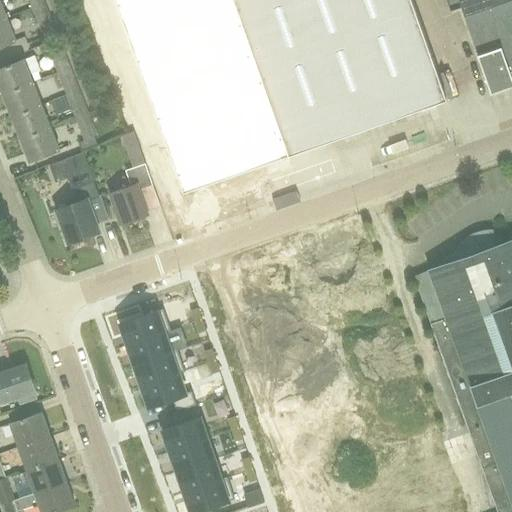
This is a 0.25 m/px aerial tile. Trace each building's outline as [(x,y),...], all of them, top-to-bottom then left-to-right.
[(42,0),(29,0),(32,8),(44,4),(42,0)] [(114,0),(183,193),(289,155),(446,100),(411,0),(114,0)] [(511,0),(459,0),(483,62),(481,62),(492,93),(511,84),(511,79),(511,76),(511,75),(511,0)] [(44,4),(32,8),(26,11),(28,17),(35,15),(41,31),(53,26),(44,4)] [(7,18),(0,20),(0,47),(16,41),(7,18)] [(57,72),(71,67),(62,45),(48,50),(57,72)] [(0,88),(2,94),(32,82),(23,59),(0,68),(0,88)] [(66,95),(79,89),(71,67),(57,72),(66,95)] [(11,116),(41,105),(32,82),(2,94),(11,116)] [(75,117),(88,111),(79,89),(66,95),(75,117)] [(41,105),(11,116),(20,138),(50,126),(41,105)] [(88,111),(75,117),(84,140),(79,143),(82,152),(98,145),(94,136),(98,135),(88,111)] [(50,126),(20,138),(29,161),(59,149),(50,126)] [(99,196),(86,157),(85,154),(49,166),(54,183),(69,177),(78,202),(58,209),(68,241),(99,231),(88,200),(99,196)] [(120,222),(135,217),(139,221),(146,218),(147,213),(138,189),(152,184),(145,163),(125,170),(131,186),(111,193),(120,222)] [(511,511),(511,244),(489,253),(416,280),(498,511),(511,511)] [(201,320),(198,308),(190,311),(194,322),(201,320)] [(163,309),(120,324),(128,345),(171,330),(163,309)] [(198,334),(205,331),(201,320),(194,322),(198,334)] [(171,330),(128,345),(135,366),(178,351),(171,330)] [(204,352),(208,363),(215,360),(212,349),(204,352)] [(178,351),(135,366),(142,386),(185,371),(178,351)] [(212,374),(219,372),(215,360),(208,363),(212,374)] [(0,402),(34,390),(25,364),(0,372),(0,402)] [(185,371),(142,386),(149,407),(192,393),(185,371)] [(411,416),(433,411),(425,380),(396,388),(399,399),(406,397),(411,416)] [(348,413),(356,436),(378,428),(371,406),(348,413)] [(10,423),(18,447),(50,435),(42,412),(10,423)] [(206,416),(163,430),(171,452),(213,437),(206,416)] [(227,419),(231,431),(239,428),(235,416),(227,419)] [(380,511),(380,510),(384,464),(400,465),(398,487),(441,490),(440,503),(412,511),(468,511),(441,426),(297,473),(310,511),(380,511)] [(239,428),(231,431),(235,442),(243,439),(239,428)] [(50,435),(18,447),(26,470),(59,459),(50,435)] [(213,437),(171,452),(177,472),(213,460),(220,457),(213,437)] [(245,471),(253,469),(249,457),(241,460),(245,471)] [(35,493),(67,482),(59,459),(26,470),(33,489),(12,496),(14,500),(35,493)] [(220,480),(213,460),(177,472),(184,492),(220,480)] [(245,471),(249,483),(257,480),(253,469),(245,471)] [(14,500),(12,496),(6,478),(0,479),(0,497),(3,504),(14,500)] [(220,480),(184,492),(191,511),(197,511),(235,499),(228,478),(220,480)] [(479,478),(471,481),(479,504),(487,501),(479,478)] [(35,493),(14,500),(17,508),(18,511),(38,504),(41,511),(59,511),(75,506),(67,482),(35,493)] [(17,508),(14,500),(3,504),(5,511),(18,511),(17,508)]
